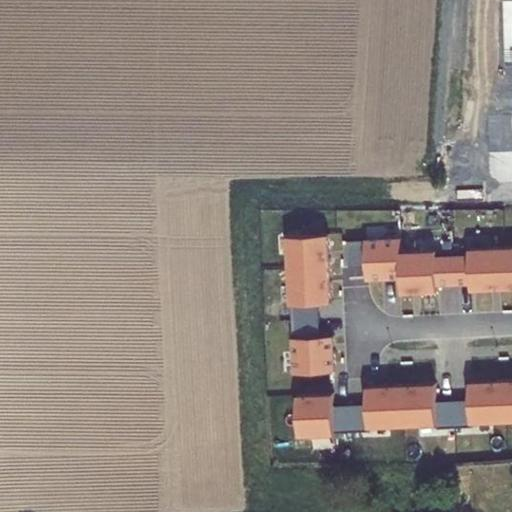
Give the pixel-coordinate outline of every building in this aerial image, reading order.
[(290,267),(332,265),(331,232),(289,234),(290,267)] [(511,288),(511,245),(473,247),(473,253),(439,254),(439,249),(404,250),(403,236),(367,237),(369,279),(403,278),(404,293),(439,291),(438,284),(474,283),(474,290),(511,288)] [(321,318),(321,301),(334,301),(332,265),(290,267),(292,302),(294,302),(295,319),(321,318)] [(335,335),(322,335),(321,318),(295,319),(295,336),(293,336),(294,373),(336,372),(335,335)] [(371,429),(371,425),(511,420),(511,379),(472,381),(472,399),(438,400),(437,382),(370,385),(370,404),(335,405),(335,393),(299,394),(301,435),(336,434),(336,430),(371,429)]
